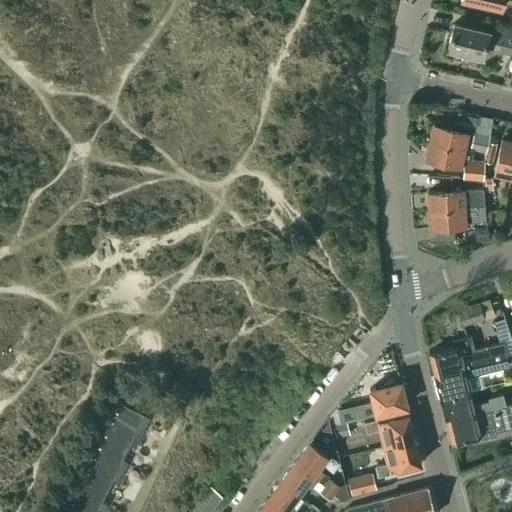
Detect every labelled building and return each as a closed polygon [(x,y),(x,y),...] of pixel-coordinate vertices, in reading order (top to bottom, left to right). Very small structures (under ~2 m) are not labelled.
[(511,0),(460,0),(460,1),(500,11),(502,0),(511,0)] [(511,28),(496,25),(494,35),(487,33),(487,32),(453,24),(447,48),(463,52),(462,57),(480,62),(484,47),(511,54),(511,28)] [(492,120),(476,116),(469,150),(485,153),(492,120)] [(429,142),(462,149),(466,132),(433,124),(429,142)] [(511,177),(511,171),(511,142),(501,140),(493,173),(511,177)] [(458,166),(462,149),(429,142),(425,159),(458,166)] [(488,146),(484,162),(491,163),(495,148),(488,146)] [(484,161),(464,160),(463,180),(483,181),(484,161)] [(492,178),(484,179),(485,186),(485,192),(493,192),(492,178)] [(485,206),(483,189),(461,191),(461,190),(427,192),(429,210),(462,208),(467,207),(485,206)] [(434,228),(458,226),(464,226),(464,224),(487,222),(485,206),(467,207),(462,208),(429,210),(430,228),(434,228)] [(488,240),(486,228),(475,229),(476,242),(488,240)] [(462,325),(480,318),(493,314),(489,300),(457,311),(462,325)] [(511,344),(504,319),(494,321),(500,342),(502,342),(506,357),(511,355),(511,344)] [(433,376),(506,357),(502,342),(500,342),(474,349),(470,335),(451,339),(453,347),(428,353),(434,375),(433,375),(433,376)] [(439,398),(469,390),(466,377),(508,366),(506,357),(433,376),(439,398)] [(399,382),(369,390),(373,408),(370,409),(369,406),(357,409),(359,418),(395,409),(405,407),(406,406),(399,382)] [(505,405),(502,393),(487,397),(488,400),(473,404),(469,390),(439,398),(444,420),(505,405)] [(327,416),(328,417),(330,426),(333,426),(347,422),(341,401),(327,416)] [(505,405),(444,420),(444,421),(445,420),(451,443),(480,435),(481,438),(496,435),(495,431),(511,427),(511,402),(505,405)] [(104,426),(138,443),(148,423),(114,407),(104,426)] [(407,413),(405,407),(395,409),(396,416),(407,413)] [(380,447),(414,439),(407,413),(396,416),(376,421),(375,420),(363,423),(366,433),(376,430),(380,447)] [(328,422),(315,441),(328,451),(334,443),(328,422)] [(347,422),(333,426),(336,438),(350,434),(347,422)] [(136,446),(138,443),(104,426),(92,450),(107,457),(111,448),(124,454),(129,442),(136,446)] [(414,439),(380,447),(385,463),(374,466),(377,476),(389,473),(389,472),(420,464),(414,439)] [(309,442),(294,462),(317,479),(324,485),(342,498),(347,494),(344,481),(339,484),(338,485),(329,478),(329,477),(317,468),(326,455),(309,442)] [(131,458),(124,454),(111,448),(107,457),(92,450),(85,465),(112,478),(119,482),(131,458)] [(294,462),(279,482),(296,495),(305,483),(311,487),(311,486),(317,479),(294,462)] [(101,501),(112,478),(85,465),(72,492),(105,508),(107,504),(101,501)] [(371,473),(347,479),(351,494),(375,488),(371,473)] [(279,482),(264,502),(277,511),(294,511),(287,507),(296,495),(279,482)] [(324,485),(318,492),(336,505),(342,498),(324,485)] [(433,511),(428,487),(345,508),(346,511),(433,511)] [(209,511),(221,496),(210,488),(191,511),(209,511)] [(102,511),(105,508),(72,492),(62,511),(95,511),(97,509),(102,511)] [(277,511),(264,502),(256,511),(277,511)]
